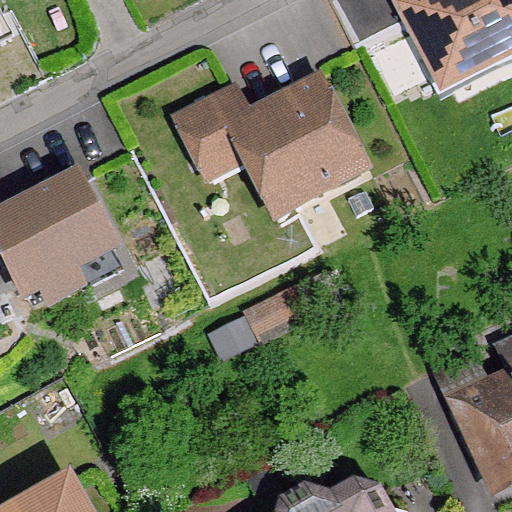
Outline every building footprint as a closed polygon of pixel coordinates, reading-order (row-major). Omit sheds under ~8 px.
[(511,0),(416,0),(402,7),(437,76),(486,51),(492,62),(511,51),(511,0)] [(233,132),(276,216),(361,173),(317,88),(249,123),(233,94),(177,123),(193,152),(233,132)] [(0,219),(0,251),(23,298),(40,289),(50,306),(80,291),(71,274),(113,252),(76,181),(0,219)] [(476,363),(437,381),(451,413),(449,414),(472,463),(483,458),(497,489),(511,481),(511,346),(497,353),(511,383),(490,393),(476,363)] [(388,511),(379,494),(353,487),(329,500),(303,493),(280,506),(277,511),(388,511)] [(78,511),(66,489),(24,511),(78,511)]
